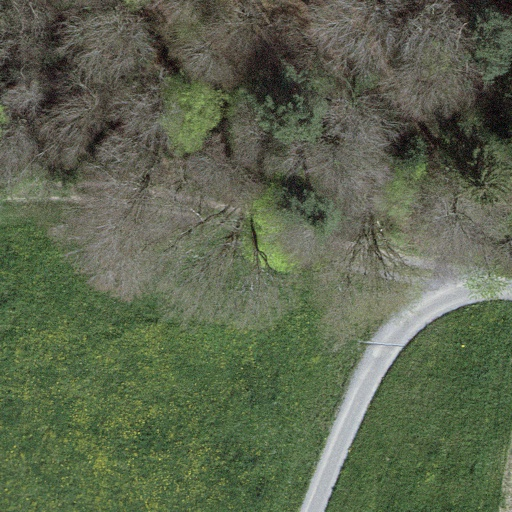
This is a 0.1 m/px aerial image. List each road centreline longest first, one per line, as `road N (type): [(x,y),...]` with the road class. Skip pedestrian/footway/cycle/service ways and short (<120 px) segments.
road 1 (track): [(0,200),(103,212),(422,296)]
road 2 (track): [(511,285),(487,279),(422,296),(385,344),(310,511)]
